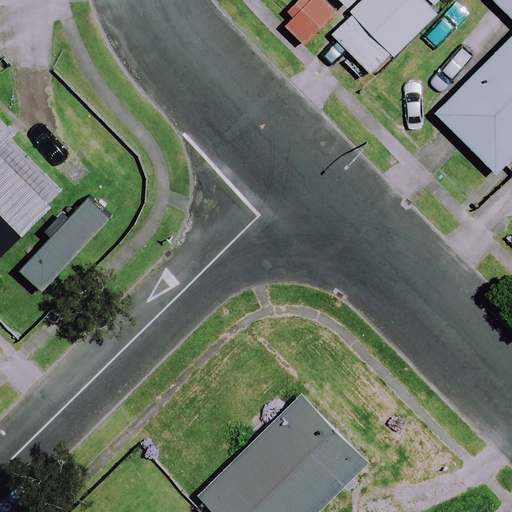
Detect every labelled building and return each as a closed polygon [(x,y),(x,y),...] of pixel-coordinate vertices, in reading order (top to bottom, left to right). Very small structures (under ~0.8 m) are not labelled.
[(342,0),(348,6),(326,28),(367,69),(389,46),(398,56),(442,11),(428,0),(342,0)] [(511,154),(511,0),(495,0),(511,15),(511,26),(432,109),(496,171),(511,154)] [(0,258),(0,259),(55,205),(0,149),(17,132),(0,115),(0,258)] [(95,197),(27,269),(48,288),(116,217),(95,197)] [(305,395),(266,433),(202,496),(217,511),(313,511),(367,459),(305,395)]
